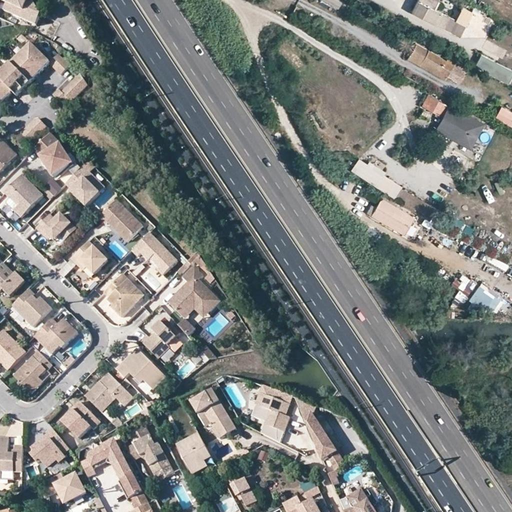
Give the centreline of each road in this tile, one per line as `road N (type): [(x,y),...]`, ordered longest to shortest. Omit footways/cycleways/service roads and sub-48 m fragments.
road 1 (trunk): [(498,511),(160,0)]
road 2 (trunk): [(121,0),(415,443)]
road 3 (residential): [(0,402),(21,412),(42,407),(103,338),(98,323),(0,227)]
road 4 (track): [(229,0),(286,22),(381,80),(412,138)]
road 5 (track): [(242,7),(313,155),(337,191),(362,205)]
